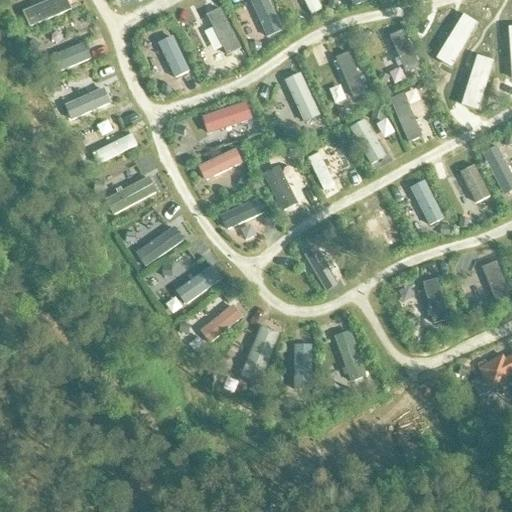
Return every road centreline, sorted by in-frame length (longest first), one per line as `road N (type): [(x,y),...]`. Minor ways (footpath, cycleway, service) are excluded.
road 1 (track): [(150,118),(202,225),(285,310),(322,311),(386,274),(511,228)]
road 2 (track): [(453,0),(348,23),(233,89),(150,118),(96,0)]
road 3 (track): [(0,31),(194,391)]
road 4 (track): [(0,240),(66,337),(165,434),(191,511)]
road 5 (track): [(248,273),(341,204),(511,114)]
road 6 (track): [(347,298),(359,302),(394,354),(418,365),(511,327)]
